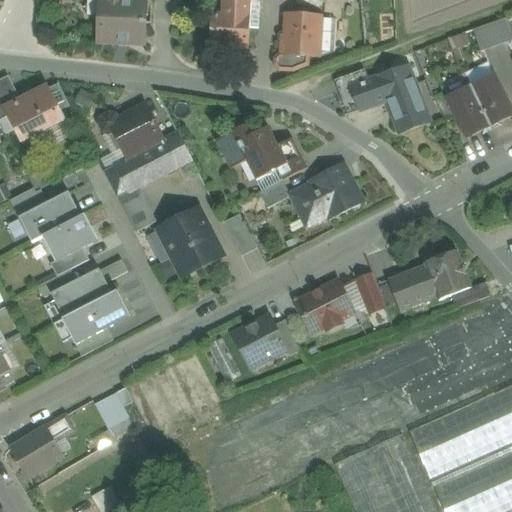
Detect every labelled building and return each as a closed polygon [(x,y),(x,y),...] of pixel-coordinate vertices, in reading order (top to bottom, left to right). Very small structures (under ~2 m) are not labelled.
[(101,0),(101,1),(89,1),(89,5),(85,9),(88,13),(88,17),(100,17),(99,43),(146,45),(148,1),(128,0),(101,0)] [(251,0),(222,0),(222,15),(212,14),(210,48),(249,50),(251,0)] [(322,17),(285,15),(283,56),(280,56),(275,60),(275,66),(279,71),(293,72),(308,66),(309,58),(320,58),(333,53),(335,20),(322,19),(322,17)] [(502,21),(487,26),(495,47),(510,42),(502,21)] [(487,26),(473,31),(480,52),(495,47),(487,26)] [(474,85),(496,73),(489,61),(467,73),(474,85)] [(369,81),(351,88),(360,112),(387,102),(400,135),(430,124),(408,67),(369,81)] [(365,71),(335,82),(339,92),(351,88),(369,81),(365,71)] [(511,112),(494,76),(471,88),(490,126),(499,122),(500,124),(511,117),(511,112)] [(9,77),(0,82),(0,93),(4,102),(18,95),(9,77)] [(351,88),(339,92),(348,116),(360,112),(351,88)] [(471,88),(447,99),(456,117),(467,140),(482,133),(481,131),(490,126),(471,88)] [(32,92),(25,96),(24,93),(18,95),(4,102),(3,103),(10,117),(23,142),(64,121),(47,89),(34,96),(32,92)] [(0,93),(0,121),(0,123),(10,117),(3,103),(4,102),(0,93)] [(445,94),(434,99),(446,123),(456,117),(447,99),(445,94)] [(137,111),(117,122),(115,118),(110,116),(103,120),(101,125),(105,132),(110,134),(114,132),(128,160),(164,142),(151,117),(150,117),(141,118),(137,111)] [(269,128),(254,136),(248,125),(216,142),(231,171),(247,163),(257,183),(278,172),(277,171),(302,158),(293,140),(279,147),(269,128)] [(178,134),(164,142),(178,169),(193,162),(178,134)] [(128,160),(114,167),(128,195),(178,169),(164,142),(128,160)] [(302,158),(277,171),(278,172),(283,182),(308,169),(302,158)] [(344,165),(310,182),(311,186),(291,197),(291,198),(307,229),(328,218),(330,222),(364,204),(344,165)] [(283,182),(260,194),(268,210),(291,198),(291,197),(283,182)] [(42,248),(83,227),(67,202),(19,227),(31,251),(42,248)] [(199,210),(158,231),(183,280),(224,258),(199,210)] [(258,250),(240,216),(224,224),(241,258),(258,250)] [(42,248),(55,270),(97,248),(83,227),(42,248)] [(457,252),(425,265),(438,299),(439,303),(472,290),(457,252)] [(426,267),(388,282),(401,313),(438,299),(426,267)] [(59,326),(115,298),(101,272),(46,300),(59,326)] [(373,276),(355,283),(368,316),(386,309),(373,276)] [(323,291),(297,304),(313,335),(325,328),(327,333),(343,325),(341,320),(354,314),(340,287),(329,293),(323,291)] [(56,328),(71,356),(136,324),(120,295),(115,298),(59,326),(56,328)] [(271,318),(233,337),(250,370),(286,351),(287,351),(275,327),(271,318)] [(286,321),(275,327),(287,351),(286,351),(290,358),(302,352),(286,321)] [(0,355),(0,379),(10,374),(0,355)] [(10,374),(0,379),(0,394),(16,385),(10,374)] [(157,378),(137,384),(154,443),(173,438),(157,378)] [(511,388),(411,433),(431,480),(511,443),(511,388)] [(126,406),(135,402),(130,390),(98,402),(112,437),(135,428),(126,406)] [(66,417),(46,429),(55,444),(75,432),(66,417)] [(46,429),(11,450),(29,479),(49,467),(47,464),(61,455),(55,444),(46,429)] [(437,511),(403,436),(336,466),(355,511),(437,511)] [(511,452),(435,487),(445,511),(509,511),(511,511),(511,452)] [(108,489),(94,498),(102,511),(120,511),(122,511),(108,489)]
